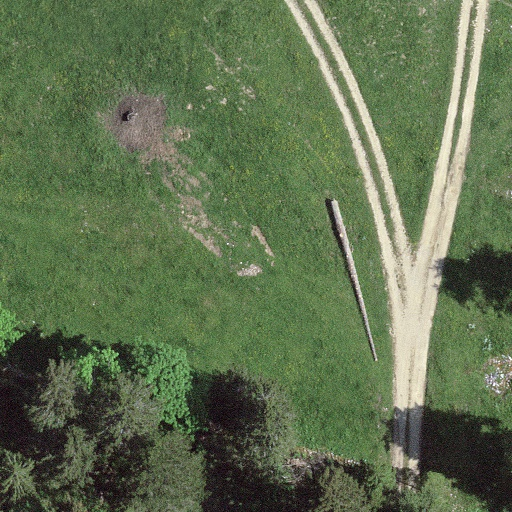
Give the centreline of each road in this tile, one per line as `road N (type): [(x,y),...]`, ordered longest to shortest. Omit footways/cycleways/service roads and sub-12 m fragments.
road 1 (track): [(407,511),(426,276),(475,0)]
road 2 (track): [(413,394),(396,252),(375,168),(298,0)]
